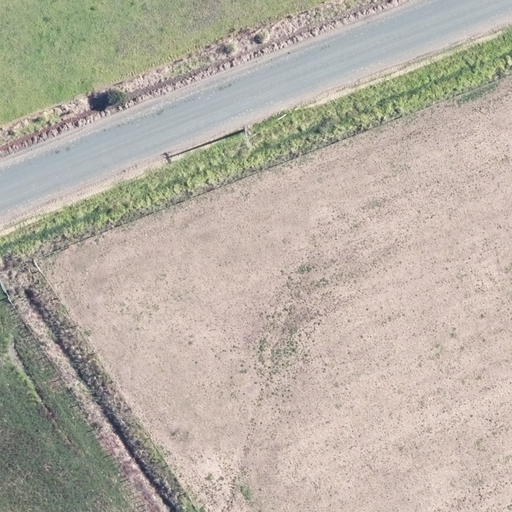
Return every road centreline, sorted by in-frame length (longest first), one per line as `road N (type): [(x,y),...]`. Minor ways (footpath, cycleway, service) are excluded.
road 1 (residential): [(0,204),(511,5)]
road 2 (track): [(0,294),(142,511)]
